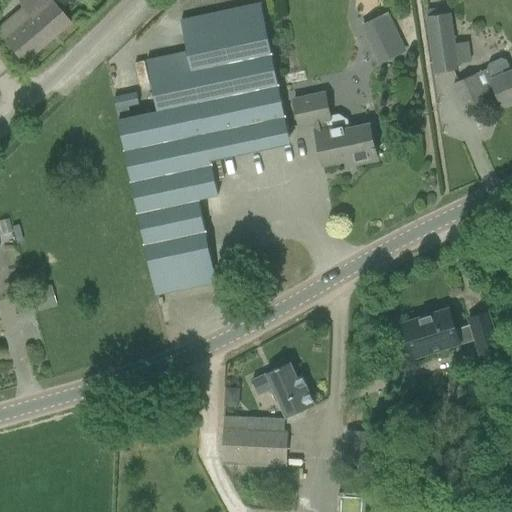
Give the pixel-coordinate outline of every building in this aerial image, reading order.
[(0,32),(0,36),(22,62),(69,23),(51,1),(29,19),(24,12),(0,32)] [(147,60),(159,111),(141,115),(119,120),(156,295),(217,282),(199,199),(218,195),(209,153),(265,141),(265,145),(286,141),(287,137),(289,136),(262,5),(181,21),(188,51),(147,60)] [(365,23),(382,63),(409,51),(392,12),(365,23)] [(458,68),(450,13),(427,17),(435,71),(458,68)] [(489,64),(487,70),(453,86),(465,109),(486,100),(487,101),(498,96),(503,107),(511,103),(511,71),(511,72),(507,61),(502,59),(489,64)] [(150,85),(145,61),(135,63),(140,87),(150,85)] [(327,91),(293,98),(299,129),(315,125),(323,165),(354,159),(355,165),(377,160),(375,151),(378,150),(377,147),(375,148),(370,125),(351,129),(349,120),(339,113),(332,115),(327,91)] [(114,98),(118,117),(131,115),(129,107),(139,105),(137,94),(114,98)] [(56,306),(50,285),(33,289),(38,310),(56,306)] [(501,352),(488,312),(469,319),(471,325),(456,330),(449,310),(403,325),(414,357),(475,338),(482,358),(501,352)] [(297,377),(290,362),(267,373),(267,374),(252,381),(259,395),(271,390),(276,402),(279,401),(286,417),(314,405),(302,375),(297,377)] [(249,432),(250,417),(224,416),(224,431),(249,432)] [(285,419),(250,417),(249,432),(284,433),(285,419)] [(249,432),(224,431),(223,460),(287,463),(288,433),(284,433),(249,432)]
